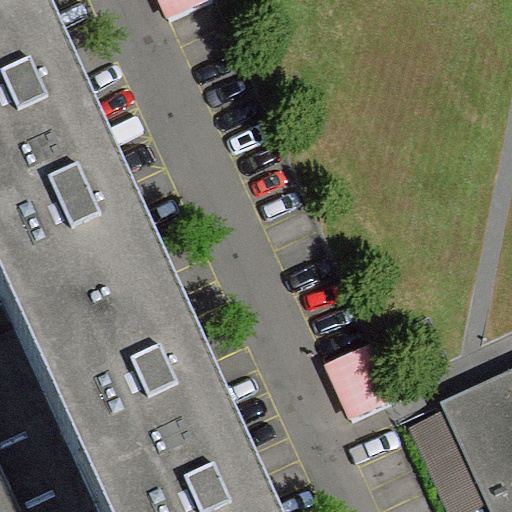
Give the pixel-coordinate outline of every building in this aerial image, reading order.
[(0,0),(0,37),(42,18),(34,0),(0,0)] [(0,209),(108,160),(42,18),(0,37),(0,209)] [(0,298),(5,310),(31,365),(173,302),(108,160),(0,209),(0,298)] [(31,365),(98,509),(240,444),(173,302),(31,365)] [(69,511),(99,511),(98,509),(31,365),(5,310),(0,312),(0,359),(22,407),(69,511)] [(70,511),(0,359),(0,464),(21,511),(70,511)] [(511,511),(511,395),(469,415),(471,418),(459,423),(496,504),(506,500),(511,511)] [(270,511),(240,444),(98,509),(99,511),(270,511)] [(21,511),(0,464),(0,511),(21,511)]
